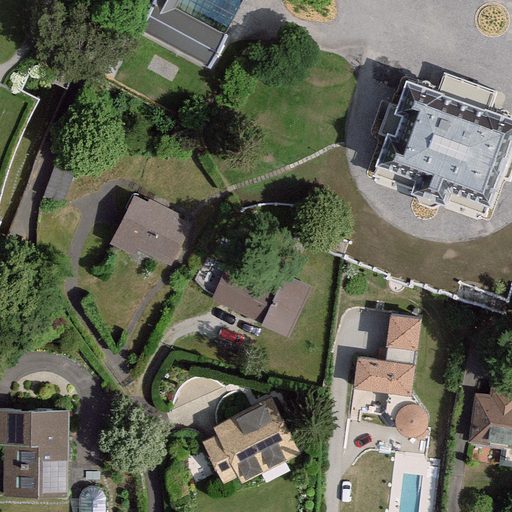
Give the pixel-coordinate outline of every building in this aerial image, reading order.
[(56,0),(0,62),(0,214),(1,213),(0,213),(0,192),(12,153),(30,110),(41,92),(22,85),(31,69),(54,76),(71,49),(97,3),(99,0),(56,0)] [(155,0),(137,35),(212,75),(251,0),(155,0)] [(511,141),(511,115),(409,82),(373,191),(483,228),(511,141)] [(130,203),(106,255),(165,283),(190,230),(130,203)] [(226,261),(203,312),(285,350),(309,298),(226,261)] [(416,321),(387,320),(381,366),(352,363),(345,426),(390,430),(397,442),(409,447),(425,439),(428,428),(421,415),(406,408),(416,321)] [(511,398),(474,391),(460,462),(511,472),(511,398)] [(193,453),(215,496),(235,486),(239,494),(298,464),(268,405),(207,436),(211,443),(193,453)] [(66,416),(0,413),(0,501),(62,504),(66,416)] [(80,487),(79,511),(105,511),(106,487),(80,487)]
